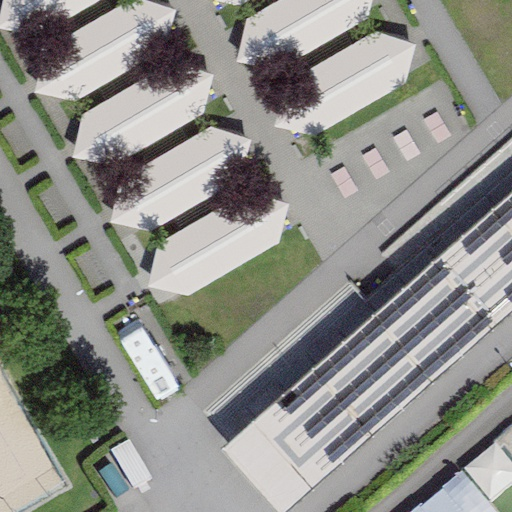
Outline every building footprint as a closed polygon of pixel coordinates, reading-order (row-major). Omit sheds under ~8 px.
[(8,0),(3,8),(14,28),(37,27),(84,0),(8,0)] [(296,0),(255,23),(243,43),(254,63),(277,62),(362,13),(369,0),(296,0)] [(138,4),(53,53),(41,72),(52,92),(75,91),(160,42),(171,22),(161,4),(138,4)] [(377,38),(293,87),(280,106),(292,126),(315,125),(399,76),(411,56),(400,38),(377,38)] [(177,69),(92,117),(80,137),(91,157),(114,155),(199,107),(210,87),(200,69),(177,69)] [(214,133),(129,181),(117,201),(128,220),(151,219),(236,171),(247,150),(237,133),(214,133)] [(285,511),(511,311),(511,190),(220,450),(275,511),(285,511)] [(249,197),(164,246),(152,265),(163,285),(186,284),(271,235),(282,215),(271,197),(249,197)] [(261,266),(219,289),(236,319),(278,296),(261,266)] [(503,511),(472,473),(424,511),(503,511)]
